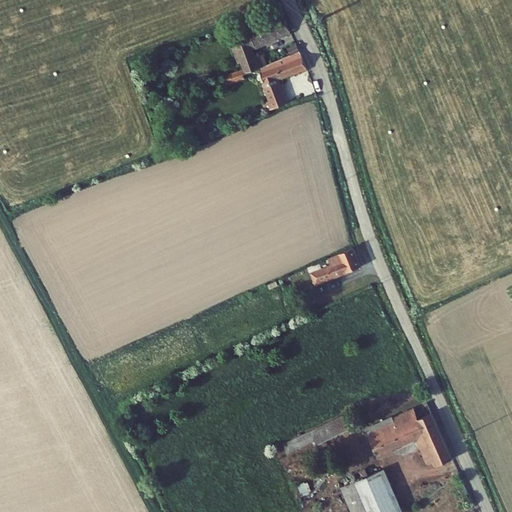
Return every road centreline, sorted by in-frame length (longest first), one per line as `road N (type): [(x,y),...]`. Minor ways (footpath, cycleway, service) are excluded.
road 1 (unclassified): [(289,0),(321,72),(377,259),(488,511)]
road 2 (track): [(109,428),(0,216)]
